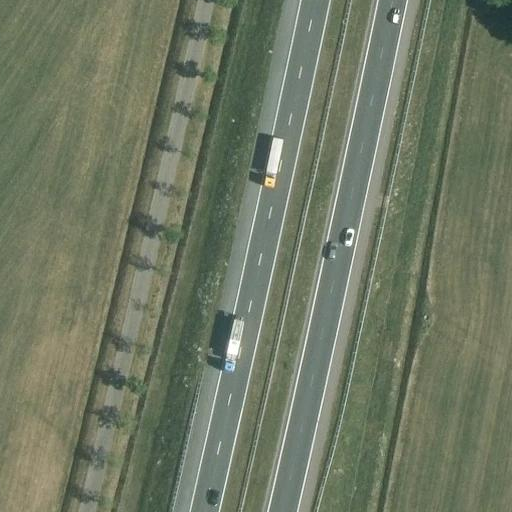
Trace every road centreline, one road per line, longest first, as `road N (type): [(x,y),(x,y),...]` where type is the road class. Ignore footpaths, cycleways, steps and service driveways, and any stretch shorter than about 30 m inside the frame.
road 1 (unclassified): [(84,511),(205,0)]
road 2 (motorway): [(315,0),(205,511)]
road 3 (motorway): [(283,511),(392,0)]
